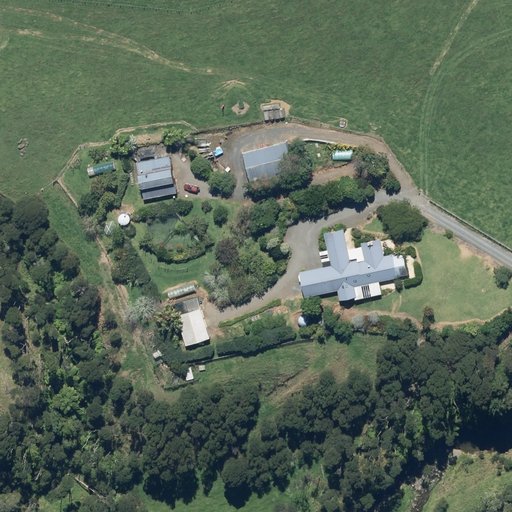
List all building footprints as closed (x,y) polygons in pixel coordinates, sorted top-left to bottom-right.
[(290,155),(293,154),(290,140),(246,151),(253,180),(290,170),(294,169),(292,165),(290,155)] [(147,197),(179,191),(172,155),(140,162),(147,197)] [(115,162),(88,168),(90,177),(117,170),(115,162)] [(308,296),(340,289),(342,299),(360,295),(357,284),(410,273),(406,255),(405,251),(400,252),(386,255),(383,239),(365,243),(368,260),(361,262),(360,259),(352,261),(345,228),(327,232),(330,249),(323,251),(325,260),(326,265),(303,270),(308,296)] [(168,291),(171,300),(198,291),(195,282),(168,291)] [(190,344),(213,336),(199,296),(176,304),(190,344)] [(192,365),(184,367),(187,381),(195,379),(192,365)]
